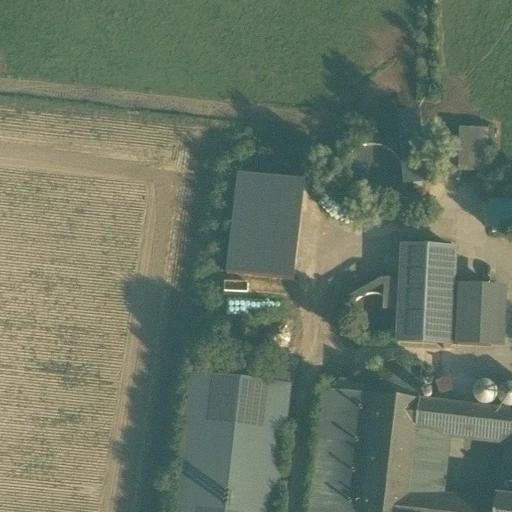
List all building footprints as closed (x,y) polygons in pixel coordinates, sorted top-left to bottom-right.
[(424,182),(420,110),(401,111),(405,183),(424,182)] [(387,204),(397,193),(402,179),(399,165),(390,153),(377,147),(362,147),(350,155),(342,167),(341,182),(347,196),(358,205),(373,208),(387,204)] [(460,173),(485,173),(486,154),(461,153),(460,173)] [(239,176),(226,275),(294,283),(305,184),(239,176)] [(511,196),(485,200),(490,236),(511,232),(511,196)] [(398,345),(439,347),(450,348),(455,251),(403,249),(398,345)] [(491,349),(494,289),(460,288),(457,348),(491,349)] [(507,290),(494,289),(491,349),(504,350),(507,290)] [(392,333),(396,322),(394,311),(387,302),(377,297),(366,298),(356,303),(350,313),(349,324),(353,334),(362,341),(373,344),(384,341),(392,333)] [(376,391),(375,398),(419,404),(423,373),(379,368),(376,391)] [(273,511),(289,388),(194,376),(177,511),(273,511)] [(477,389),(474,397),(477,405),(486,408),(494,404),(497,396),(493,388),(485,385),(477,389)] [(310,511),(361,511),(375,398),(376,391),(336,386),(335,395),(324,394),(310,511)] [(501,391),(498,400),(502,408),(510,411),(511,410),(511,388),(509,388),(501,391)] [(423,393),(422,397),(424,401),(428,402),(431,400),(433,397),(431,393),(427,392),(423,393)] [(407,511),(409,499),(416,433),(419,404),(375,398),(361,511),(407,511)] [(445,407),(419,404),(416,433),(449,436),(452,407),(445,407)] [(449,436),(464,438),(467,409),(452,407),(449,436)] [(464,438),(511,443),(511,439),(511,413),(467,409),(464,438)] [(409,499),(443,503),(449,436),(416,433),(409,499)] [(441,511),(443,503),(409,499),(407,511),(441,511)] [(511,511),(511,500),(505,500),(496,499),(495,509),(494,511),(511,511)] [(441,511),(457,511),(458,505),(443,503),(441,511)]
